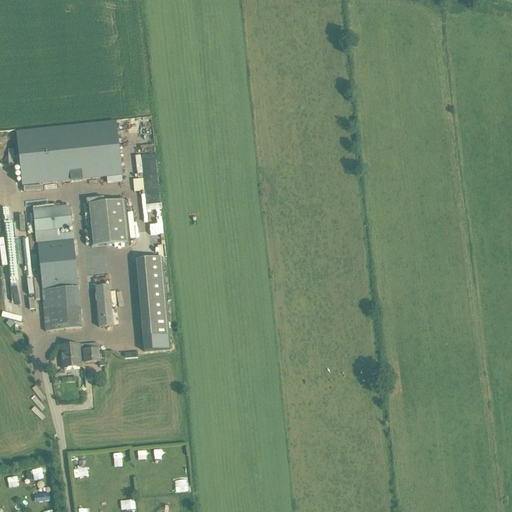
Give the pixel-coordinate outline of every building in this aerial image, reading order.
[(116,125),(17,135),(22,188),(122,177),(116,125)] [(154,195),(142,195),(143,211),(127,212),(128,218),(141,217),(141,230),(156,229),(154,195)] [(125,201),(87,205),(92,247),(129,244),(125,201)] [(33,211),(35,233),(60,230),(73,229),(71,207),(33,211)] [(37,243),(42,289),(62,287),(78,286),(73,239),(37,243)] [(17,280),(17,290),(25,289),(25,280),(17,280)] [(83,328),(81,317),(65,319),(62,287),(42,289),(46,332),(66,330),(83,328)] [(110,287),(96,288),(99,328),(113,327),(110,287)] [(170,339),(168,319),(143,321),(144,341),(170,339)] [(170,348),(170,339),(144,341),(145,350),(170,348)] [(133,340),(133,344),(122,345),(123,351),(133,350),(133,345),(140,345),(140,340),(133,340)] [(79,346),(60,347),(62,369),(84,368),(84,364),(98,363),(98,366),(99,366),(105,366),(105,359),(99,359),(98,344),(79,346)] [(165,446),(164,461),(175,461),(175,446),(165,446)] [(130,459),(139,459),(139,448),(129,448),(130,459)] [(114,463),(122,463),(122,449),(114,449),(114,463)] [(87,452),(87,463),(96,462),(95,452),(87,452)] [(28,467),(30,477),(39,476),(37,465),(28,467)] [(8,484),(16,484),(15,473),(7,474),(8,484)] [(181,475),(171,476),(171,490),(182,490),(181,475)] [(121,489),(130,489),(129,477),(120,477),(121,489)] [(134,491),(143,490),(142,482),(133,483),(134,491)] [(44,489),(36,492),(38,501),(47,499),(44,489)] [(132,500),(117,500),(118,511),(132,510),(132,500)]
